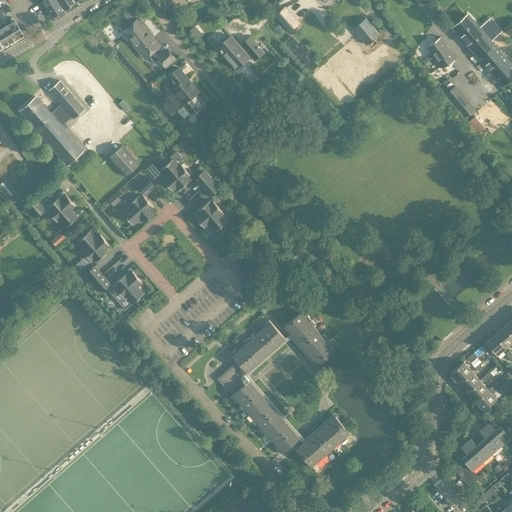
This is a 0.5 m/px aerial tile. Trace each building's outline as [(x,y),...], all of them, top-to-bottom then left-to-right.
[(52,17),(62,11),(55,0),(41,0),(43,2),(45,6),(52,17)] [(57,0),(64,10),(74,3),(72,0),(57,0)] [(289,32),(300,22),(285,6),(275,16),(289,32)] [(128,12),(124,16),(128,21),(133,17),(128,12)] [(489,19),(479,27),(468,14),(452,28),(502,86),(511,77),(511,64),(491,41),(501,32),(489,19)] [(14,20),(12,17),(10,19),(12,22),(7,25),(16,39),(23,35),(14,20)] [(145,58),(160,45),(138,18),(122,31),(145,58)] [(366,45),(379,34),(365,18),(353,29),(366,45)] [(16,39),(7,25),(5,21),(0,24),(0,27),(10,43),(16,39)] [(0,43),(3,48),(10,43),(0,27),(0,43)] [(250,36),(239,45),(231,35),(217,47),(235,69),(250,56),(254,60),(263,52),(250,36)] [(296,45),(298,43),(291,35),(285,41),(312,71),(318,65),(311,57),(309,59),(307,57),(309,56),(310,50),(305,45),(299,46),(298,47),(296,45)] [(442,68),(455,59),(440,36),(427,45),(442,68)] [(165,67),(175,59),(167,49),(157,57),(165,67)] [(195,94),(198,92),(178,67),(166,78),(174,87),(171,90),(191,114),(203,104),(195,94)] [(73,118),(84,108),(59,80),(49,90),(61,104),(56,108),(67,121),(72,116),(73,118)] [(464,117),(474,109),(454,86),(445,94),(464,117)] [(56,108),(51,113),(36,96),(20,111),(66,164),(83,150),(62,126),(67,121),(56,108)] [(130,108),(123,100),(119,104),(126,112),(130,108)] [(474,116),(468,122),(479,135),(485,129),(474,116)] [(124,176),(139,164),(122,145),(108,157),(124,176)] [(173,158),(167,164),(160,169),(160,170),(161,169),(167,176),(163,180),(163,179),(162,180),(172,191),(173,190),(172,190),(176,187),(178,189),(177,189),(178,190),(191,179),(190,178),(184,171),(185,170),(185,171),(186,170),(176,159),(176,160),(175,161),(173,159),(173,158)] [(152,164),(146,169),(154,178),(160,173),(152,164)] [(202,188),(212,179),(204,170),(194,179),(202,188)] [(24,175),(17,181),(26,192),(33,186),(24,175)] [(147,176),(140,181),(137,183),(145,194),(155,186),(147,176)] [(212,179),(202,188),(210,197),(219,188),(212,179)] [(0,183),(0,182),(0,190),(7,198),(11,195),(0,183)] [(11,195),(8,197),(13,203),(20,198),(14,191),(11,195)] [(129,206),(125,210),(123,212),(122,212),(133,225),(133,224),(140,218),(143,222),(143,223),(155,213),(154,212),(154,213),(151,209),(153,207),(142,194),(142,195),(140,197),(139,195),(128,204),(128,205),(129,206)] [(477,201),(478,197),(475,194),(471,195),(469,200),(473,202),(477,201)] [(60,196),(48,206),(47,207),(48,207),(49,209),(48,210),(47,210),(57,222),(57,221),(59,220),(65,227),(64,227),(65,227),(77,216),(71,209),(74,206),(75,206),(65,195),(62,199),(60,197),(60,196)] [(28,207),(27,208),(35,218),(46,209),(41,204),(39,201),(37,199),(28,207)] [(209,200),(203,206),(197,211),(197,212),(197,211),(199,213),(195,217),(195,216),(195,217),(204,228),(205,227),(208,224),(214,231),(214,232),(227,221),(227,220),(226,220),(220,213),(222,212),(222,213),(222,212),(213,201),(212,201),(212,202),(211,203),(209,201),(210,201),(209,200)] [(90,230),(84,235),(77,242),(78,242),(84,249),(82,250),(82,249),(82,250),(91,261),(92,261),(92,260),(93,259),(95,261),(94,261),(95,262),(108,251),(107,250),(107,251),(105,249),(109,245),(109,246),(110,245),(100,234),(99,235),(100,235),(96,238),(90,231),(90,230)] [(56,247),(58,245),(66,238),(62,234),(54,240),(52,242),(56,247)] [(93,283),(102,274),(95,265),(85,274),(93,283)] [(114,283),(107,289),(125,309),(131,304),(144,293),(144,292),(143,293),(137,286),(141,282),(141,283),(142,282),(132,271),(132,272),(128,275),(126,273),(127,273),(126,272),(114,283)] [(102,274),(93,283),(101,292),(110,283),(102,274)] [(305,316),(301,311),(284,326),(292,336),(301,345),(309,355),(318,365),(335,350),(330,345),(332,344),(328,338),(323,333),(321,335),(318,331),(314,327),(316,325),(311,319),(307,314),(305,316)] [(285,339),(269,320),(263,325),(265,327),(261,330),(256,334),(255,332),(249,337),(244,341),(246,343),(242,347),(237,351),(236,349),(230,354),(237,362),(218,378),(232,395),(230,396),(235,402),(237,400),(241,405),(244,409),(242,410),(247,416),(252,421),(254,419),(257,424),(261,428),(259,429),(264,435),(268,440),(270,438),(274,442),(277,447),(275,448),(281,454),(299,438),(291,428),(282,418),(274,409),(266,399),(258,390),(249,380),(244,375),(246,373),(256,364),(266,356),(275,347),(285,339)] [(506,347),(511,341),(511,335),(504,326),(495,334),(506,347)] [(496,355),(506,347),(495,334),(485,343),(496,355)] [(469,362),(476,356),(473,353),(467,358),(469,362)] [(458,382),(471,371),(463,361),(450,373),(458,382)] [(478,371),(484,365),(481,362),(475,367),(478,371)] [(467,392),(480,380),(471,371),(458,382),(467,392)] [(486,380),(492,375),(489,371),(483,377),(486,380)] [(488,390),(487,389),(480,380),(467,392),(475,401),(488,390)] [(498,380),(491,386),(494,390),(501,384),(498,380)] [(496,399),(490,393),(488,390),(475,401),(483,411),(496,399)] [(336,448),(342,443),(347,439),(345,437),(350,433),(335,416),(325,425),(316,433),(306,441),(296,450),(311,467),(316,463),(317,465),(323,460),(328,455),(326,453),(330,450),(334,446),(336,448)] [(500,425),(495,429),(489,423),(484,427),(500,445),(510,437),(500,425)] [(491,453),(500,445),(484,427),(480,431),(486,437),(481,442),(491,453)] [(481,442),(476,446),(470,439),(466,443),(481,462),(491,453),(481,442)] [(472,470),(481,462),(466,443),(461,447),(467,454),(462,458),(463,460),(467,464),(471,468),(472,470)] [(457,472),(467,464),(463,460),(454,468),(457,472)] [(461,476),(471,468),(467,464),(457,472),(461,476)] [(474,472),(472,470),(471,468),(461,476),(465,481),(474,472)] [(469,485),(478,477),(474,472),(465,481),(469,485)] [(494,485),(498,490),(502,487),(498,482),(494,485)]
